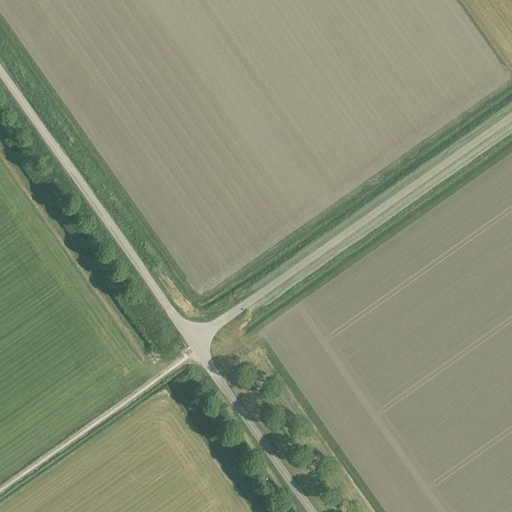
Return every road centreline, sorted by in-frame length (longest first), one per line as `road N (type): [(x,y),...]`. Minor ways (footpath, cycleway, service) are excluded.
road 1 (unclassified): [(194,341),(511,116)]
road 2 (tertiary): [(194,341),(0,70)]
road 3 (tertiary): [(194,341),(313,511)]
